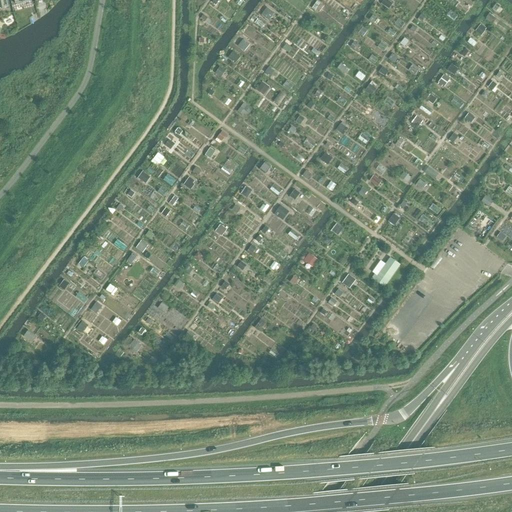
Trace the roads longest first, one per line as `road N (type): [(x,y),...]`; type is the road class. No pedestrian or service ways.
road 1 (trunk): [(0,510),(211,510),(511,481)]
road 2 (trunk): [(511,451),(318,472),(0,478)]
road 3 (trunk): [(463,364),(396,418),(145,460),(0,466)]
road 4 (track): [(0,405),(374,387),(393,398)]
